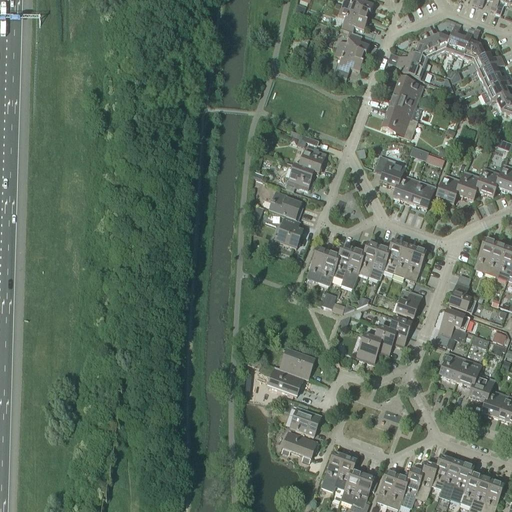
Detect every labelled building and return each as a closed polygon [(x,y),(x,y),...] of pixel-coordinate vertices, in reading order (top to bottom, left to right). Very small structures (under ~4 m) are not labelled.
[(363,4),(364,0),(349,0),(350,0),(352,1),(349,6),(342,4),(339,11),(366,21),(367,17),(369,18),(372,8),(363,4)] [(489,2),(489,0),(479,0),(476,8),(481,9),(485,1),(489,2)] [(494,14),(499,0),(489,0),(489,2),(493,4),(490,12),(494,14)] [(511,6),(511,0),(499,0),(494,14),(494,16),(500,18),(504,7),(508,8),(511,6)] [(364,25),(366,21),(339,11),(337,19),(344,21),(342,27),(340,26),(338,32),(347,35),(351,37),(353,32),(363,35),(366,25),(364,25)] [(453,59),(460,40),(456,38),(459,30),(454,28),(449,41),(443,55),(453,59)] [(473,32),(472,34),(462,62),(471,65),(484,59),(479,47),(475,46),(479,34),(473,32)] [(443,55),(449,41),(437,37),(433,39),(430,33),(424,36),(435,59),(443,55)] [(462,62),(472,34),(467,33),(464,41),(460,40),(453,59),(462,62)] [(361,40),(351,37),(347,35),(345,41),(347,42),(345,47),(338,45),(335,52),(361,62),(363,58),(365,59),(368,49),(359,46),(361,40)] [(435,59),(424,36),(419,38),(421,44),(417,47),(412,58),(426,63),(435,59)] [(360,65),(361,62),(335,52),(333,60),(340,62),(338,67),(336,67),(332,77),(346,82),(349,72),(359,76),(362,66),(360,65)] [(423,73),(426,63),(412,58),(408,56),(406,62),(397,59),(396,64),(423,73)] [(475,75),(502,63),(499,58),(491,62),(489,57),(484,59),(471,65),(475,75)] [(480,85),(498,77),(495,71),(504,67),(502,63),(475,75),(480,85)] [(429,75),(423,73),(396,64),(394,68),(402,71),(400,77),(425,86),(429,75)] [(484,94),(510,82),(508,77),(500,81),(498,77),(480,85),(484,94)] [(399,82),(392,98),(416,107),(422,90),(399,82)] [(511,87),(511,85),(510,82),(484,94),(479,97),(483,107),(493,102),(507,96),(504,91),(511,87)] [(511,120),(511,116),(511,100),(508,99),(507,96),(493,102),(500,116),(511,120)] [(410,123),(416,107),(392,98),(387,115),(410,123)] [(416,125),(410,123),(387,115),(380,131),(409,142),(416,125)] [(303,150),(305,144),(298,141),(296,147),(303,150)] [(446,161),(413,149),(410,158),(443,169),(446,161)] [(305,151),(298,169),(312,175),(317,177),(324,158),(305,151)] [(379,186),(395,192),(401,178),(404,169),(379,159),(374,174),(382,177),(379,186)] [(306,193),(312,175),(298,169),(294,167),(287,186),(306,193)] [(511,170),(503,167),(499,177),(494,191),(495,191),(511,197),(511,195),(511,170)] [(494,191),(499,177),(483,171),(480,181),(475,195),(491,201),(495,191),(494,191)] [(475,195),(480,181),(463,175),(460,184),(454,198),(455,198),(472,204),(475,195)] [(408,207),(417,184),(401,178),(395,192),(392,201),(408,207)] [(454,198),(460,184),(443,178),(435,202),(451,208),(455,198),(454,198)] [(434,190),(417,184),(408,207),(425,214),(434,190)] [(269,213),(285,219),(297,224),(299,217),(297,216),(301,207),(286,201),(287,199),(275,195),(269,213)] [(251,221),(261,222),(262,209),(253,208),(251,221)] [(295,230),(297,224),(285,219),(282,228),(284,229),(280,239),(276,238),(274,244),(295,252),(302,233),(295,230)] [(484,275),(494,247),(484,243),(474,271),(484,275)] [(392,276),(403,248),(392,244),(388,254),(382,272),(392,276)] [(367,279),(378,250),(367,246),(363,257),(357,275),(367,279)] [(495,279),(505,251),(494,247),(484,275),(495,279)] [(403,280),(413,252),(403,248),(392,276),(403,280)] [(342,282),(352,253),(342,249),(338,260),(332,278),(342,282)] [(382,272),(388,254),(378,250),(367,279),(378,283),(382,272)] [(511,265),(511,253),(505,251),(495,279),(506,283),(510,272),(509,272),(511,265)] [(317,285),(328,256),(317,252),(306,281),(317,285)] [(424,256),(413,252),(403,280),(414,284),(424,256)] [(363,257),(352,253),(342,282),(340,287),(351,291),(357,275),(363,257)] [(338,260),(328,256),(317,285),(328,289),(332,278),(338,260)] [(468,289),(457,285),(448,309),(471,317),(475,305),(464,301),(468,289)] [(395,316),(412,322),(421,299),(409,294),(405,305),(400,303),(395,316)] [(368,303),(360,300),(356,310),(367,305),(368,303)] [(331,313),(333,307),(323,304),(321,309),(331,313)] [(349,306),(346,305),(342,316),(353,311),(352,310),(348,308),(349,306)] [(341,317),(343,312),(333,308),(331,313),(341,317)] [(469,322),(446,314),(438,337),(449,341),(453,330),(465,334),(469,322)] [(340,319),(340,329),(349,329),(349,320),(340,319)] [(393,321),(389,333),(395,336),(391,346),(402,350),(410,327),(393,321)] [(389,333),(379,329),(374,341),(380,344),(376,355),(387,358),(391,346),(395,336),(389,333)] [(465,334),(453,330),(449,341),(461,345),(465,334)] [(495,334),(493,343),(504,346),(506,336),(495,334)] [(374,341),(364,337),(356,360),(372,367),(376,355),(380,344),(374,341)] [(492,353),(501,357),(504,351),(495,347),(492,353)] [(279,372),(303,381),(307,382),(314,364),(286,354),(279,372)] [(455,385),(464,361),(447,355),(439,379),(455,385)] [(481,367),(464,361),(455,385),(471,391),(477,377),(481,367)] [(296,400),(303,381),(279,372),(275,370),(268,389),(296,400)] [(493,383),(477,377),(471,391),(468,400),(484,406),(490,392),(493,383)] [(498,421),(506,398),(490,392),(484,406),(481,415),(498,421)] [(511,399),(506,398),(498,421),(511,426),(511,399)] [(320,421),(297,412),(290,431),(313,440),(320,421)] [(282,452),(304,460),(302,463),(309,466),(310,462),(316,445),(288,435),(282,452)] [(333,488),(344,459),(334,456),(321,489),(332,493),(334,488),(333,488)] [(356,464),(344,459),(333,488),(334,488),(345,492),(352,474),(356,464)] [(440,491),(451,462),(440,459),(436,469),(429,487),(430,487),(440,491)] [(451,495),(462,466),(451,462),(440,491),(451,495)] [(424,504),(430,487),(429,487),(436,469),(426,465),(421,476),(413,499),(413,500),(424,504)] [(470,475),(471,476),(473,470),(462,466),(451,495),(449,501),(460,505),(470,475)] [(413,499),(421,476),(411,472),(407,483),(398,506),(399,506),(409,510),(413,500),(413,499)] [(351,506),(362,478),(352,474),(345,492),(341,502),(351,506)] [(470,508),(481,479),(471,476),(470,475),(460,505),(470,508)] [(386,508),(396,479),(386,476),(376,504),(386,508)] [(373,482),(362,478),(351,506),(363,510),(364,506),(369,492),(373,483),(373,482)] [(407,483),(396,479),(386,508),(397,511),(399,506),(398,506),(407,483)] [(480,511),(491,483),(481,479),(470,508),(468,511),(480,511)] [(493,511),(503,487),(491,483),(480,511),(493,511)]
